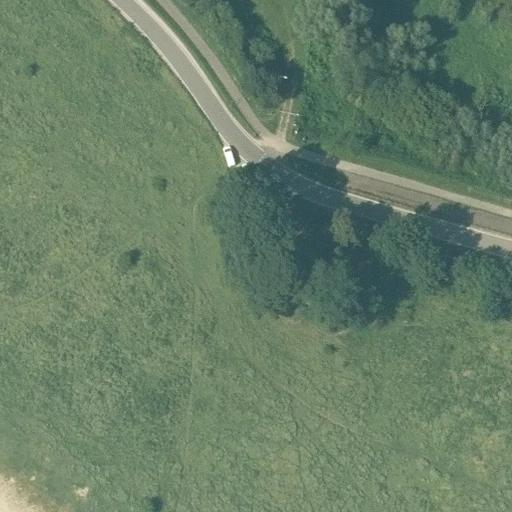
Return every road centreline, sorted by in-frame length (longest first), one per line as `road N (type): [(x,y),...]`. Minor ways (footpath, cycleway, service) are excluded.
road 1 (unclassified): [(511,248),(330,197),(261,163),(121,0)]
road 2 (track): [(274,142),(293,55),(287,0)]
